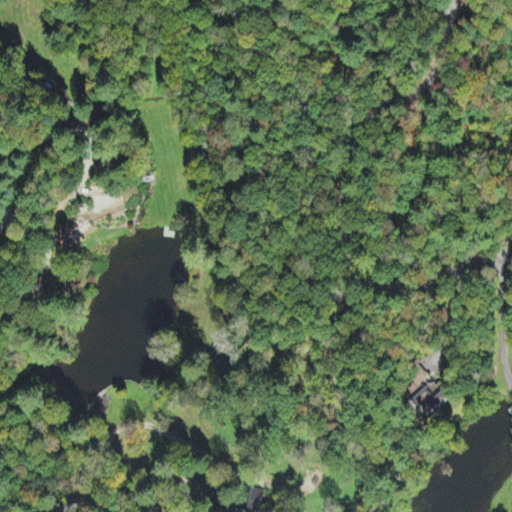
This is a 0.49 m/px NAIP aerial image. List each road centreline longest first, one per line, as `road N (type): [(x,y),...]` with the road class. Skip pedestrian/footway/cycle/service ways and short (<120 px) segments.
road 1 (residential): [(455,269),(411,292),(383,286),(356,264),(339,214),(348,131),(424,86),(453,22)]
road 2 (residential): [(511,386),(503,350),(503,274),(486,260),(455,269)]
